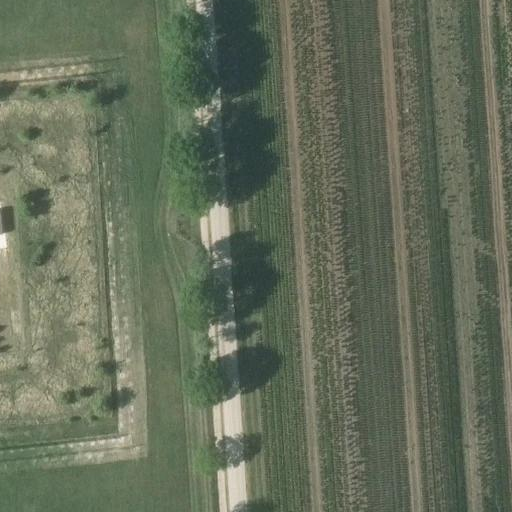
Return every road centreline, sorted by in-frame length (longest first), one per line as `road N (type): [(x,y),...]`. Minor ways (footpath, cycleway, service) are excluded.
road 1 (track): [(199,511),(181,272),(167,222),(177,188),(169,0)]
road 2 (unclassified): [(238,511),(204,0)]
